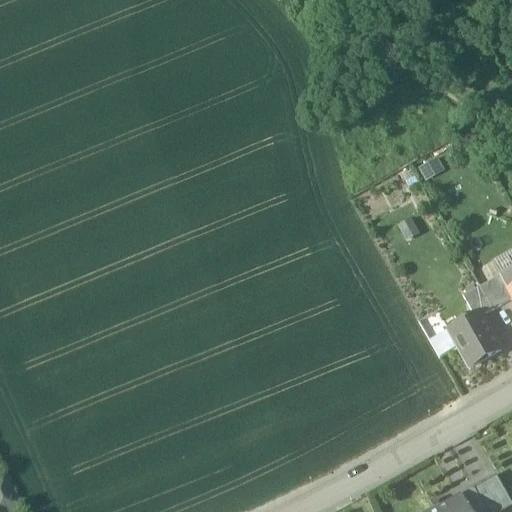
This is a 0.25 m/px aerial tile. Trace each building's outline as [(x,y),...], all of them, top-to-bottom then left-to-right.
[(511,270),(499,278),(499,279),(511,301),(511,300),(511,270)] [(499,279),(488,286),(501,308),(511,302),(511,301),(499,279)] [(501,308),(488,286),(480,290),(493,312),(501,308)] [(480,290),(463,300),(473,317),(479,314),(482,318),(493,312),(480,290)] [(473,317),(448,332),(470,369),(501,352),(482,318),(479,314),(473,317)] [(511,501),(495,474),(460,495),(469,511),(504,511),(511,508),(511,501)] [(4,480),(0,481),(0,511),(16,511),(18,511),(4,480)] [(469,511),(460,495),(432,511),(469,511)]
